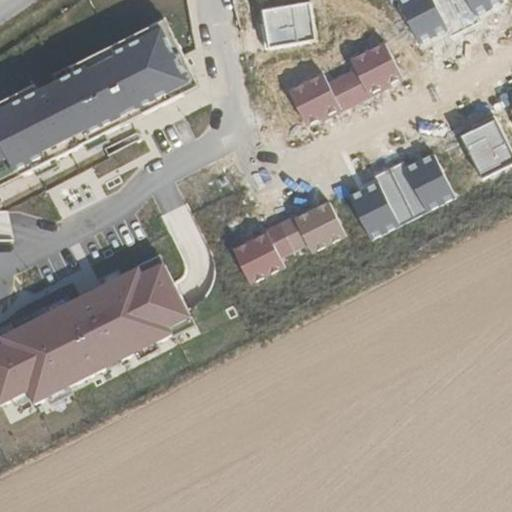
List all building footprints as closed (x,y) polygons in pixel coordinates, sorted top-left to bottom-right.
[(506,0),(394,0),(420,50),(508,5),(506,0)] [(311,2),(261,11),(267,48),(318,39),(311,2)] [(213,86),(179,20),(70,75),(73,81),(50,93),(46,86),(0,108),(0,182),(4,190),(213,86)] [(323,72),(287,90),(306,130),(405,82),(385,42),(347,61),(351,70),(327,81),(323,72)] [(511,162),(511,150),(493,116),(460,133),(484,178),(511,162)] [(434,147),(346,192),(373,244),(461,199),(434,147)] [(313,259),(349,243),(330,202),(231,247),(249,288),(288,270),(284,261),(308,250),(313,259)] [(204,322),(175,264),(156,273),(154,268),(10,338),(14,345),(0,351),(0,386),(11,409),(40,395),(45,406),(189,336),(186,330),(204,322)]
